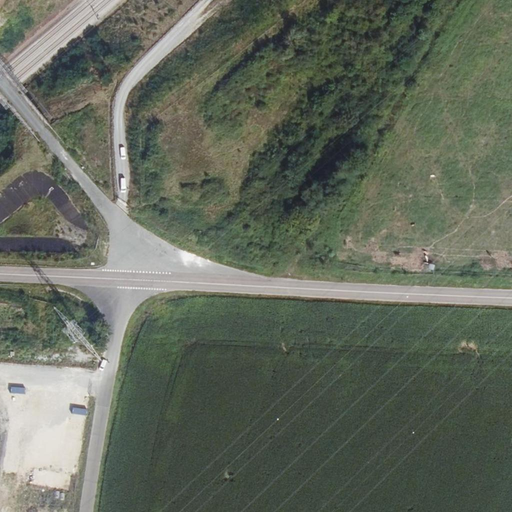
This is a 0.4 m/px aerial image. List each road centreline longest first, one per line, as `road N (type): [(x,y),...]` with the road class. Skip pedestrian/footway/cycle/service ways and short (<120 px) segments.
road 1 (secondary): [(511,296),(120,279)]
road 2 (unclassified): [(120,279),(93,511)]
road 3 (track): [(291,0),(119,134)]
road 4 (secondary): [(120,279),(0,274)]
